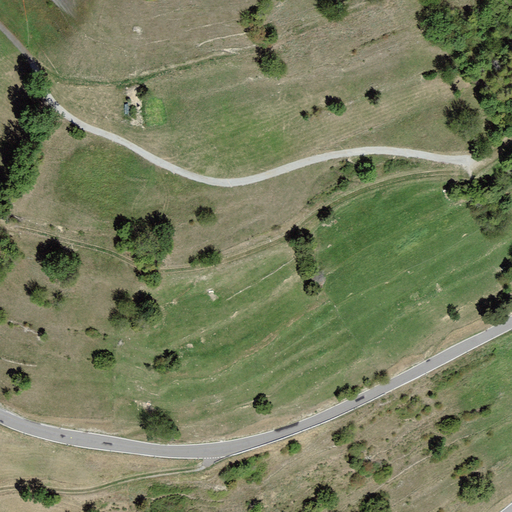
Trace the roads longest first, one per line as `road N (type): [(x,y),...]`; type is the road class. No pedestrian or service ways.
road 1 (track): [(0,223),(109,252),(146,271),(188,271),(287,238),(350,196),(468,170),(511,138)]
road 2 (unclassified): [(511,322),(344,407),(221,449),(85,441),(0,415)]
road 3 (track): [(0,28),(57,107),(210,181),(246,182),(372,150),(460,161),(468,170)]
road 4 (track): [(217,449),(205,467),(85,491),(0,490)]
